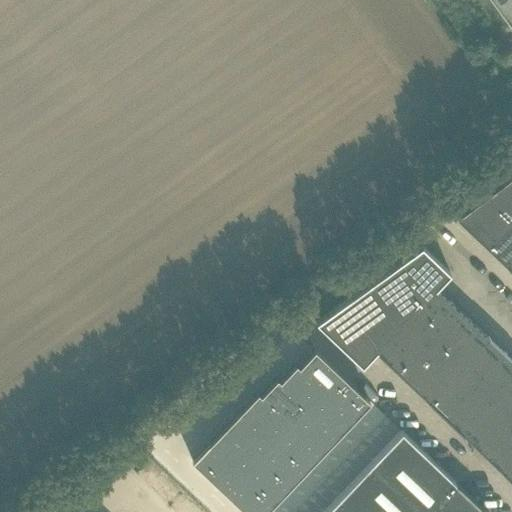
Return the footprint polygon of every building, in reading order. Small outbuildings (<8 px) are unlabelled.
[(511,0),(495,0),(511,22),(511,0)] [(511,176),(492,192),(511,210),(511,176)] [(511,222),(511,210),(492,192),(459,216),(459,217),(490,246),(511,222)] [(511,222),(490,246),(510,265),(510,266),(511,267),(511,266),(511,222)] [(435,286),(435,287),(449,272),(420,245),(368,283),(405,318),(435,286)] [(405,318),(368,283),(315,321),(361,365),(375,351),(374,350),(405,318)] [(435,287),(435,286),(405,318),(427,339),(456,308),(435,287)] [(456,308),(427,339),(442,354),(472,323),(456,308)] [(427,339),(405,318),(374,350),(375,351),(396,371),(427,339)] [(487,337),(472,323),(442,354),(458,369),(489,338),(487,336),(487,337)] [(504,353),(489,338),(458,369),(474,384),(504,353)] [(427,339),(396,371),(412,386),(442,354),(427,339)] [(294,361),(294,362),(320,387),(336,370),(313,348),(309,352),(298,363),(297,364),(294,361)] [(511,376),(511,360),(504,353),(474,384),(490,400),(511,376)] [(458,369),(442,354),(412,386),(426,400),(428,402),(458,369)] [(275,376),(304,404),(320,387),(294,362),(290,366),(279,378),(278,378),(275,376)] [(474,384),(458,369),(428,402),(444,417),(474,384)] [(336,370),(320,387),(352,417),(353,416),(364,404),(368,400),(336,370)] [(256,390),(256,391),(287,421),(304,404),(275,376),(270,381),(260,392),(259,393),(256,390)] [(511,376),(490,400),(511,420),(511,376)] [(490,400),(474,384),(444,417),(460,432),(490,400)] [(320,387),(304,404),(336,434),(337,433),(348,422),(352,417),(320,387)] [(241,406),(239,408),(271,438),(287,421),(256,391),(251,395),(241,406)] [(511,420),(490,400),(460,432),(461,433),(482,452),(511,420)] [(304,404),(287,421),(319,451),(321,450),(331,439),(336,434),(304,404)] [(224,424),(223,425),(255,455),(271,438),(239,408),(235,412),(224,424)] [(511,464),(511,420),(482,452),(501,470),(501,471),(504,474),(511,464)] [(287,421),(271,438),(303,468),(304,467),(315,456),(319,451),(287,421)] [(208,441),(207,442),(239,472),(255,455),(223,425),(219,429),(208,441)] [(369,463),(420,511),(486,511),(455,482),(400,430),(369,463)] [(271,438),(255,455),(287,485),(288,484),(299,473),(303,468),(271,438)] [(192,458),(191,459),(222,489),(239,472),(207,442),(202,446),(192,458)] [(255,455),(239,472),(271,503),(272,501),(283,490),(287,485),(255,455)] [(420,511),(369,463),(339,494),(357,511),(420,511)] [(239,472),(222,489),(246,511),(261,511),(266,507),(271,503),(239,472)] [(357,511),(339,494),(321,511),(357,511)]
